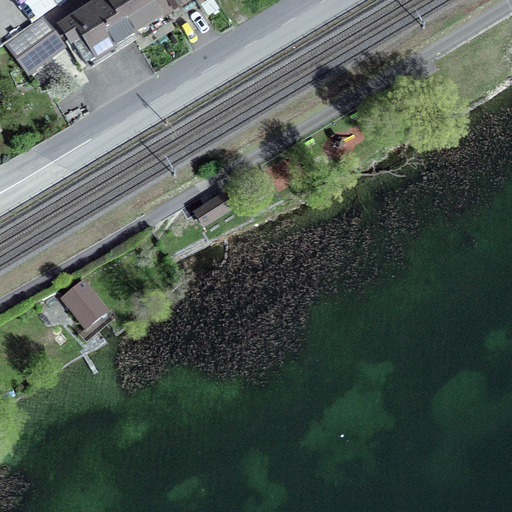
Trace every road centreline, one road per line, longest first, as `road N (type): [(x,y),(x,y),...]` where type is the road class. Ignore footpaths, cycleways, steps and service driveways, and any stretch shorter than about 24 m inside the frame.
road 1 (unclassified): [(0,305),(506,0)]
road 2 (tertiary): [(327,0),(0,193)]
